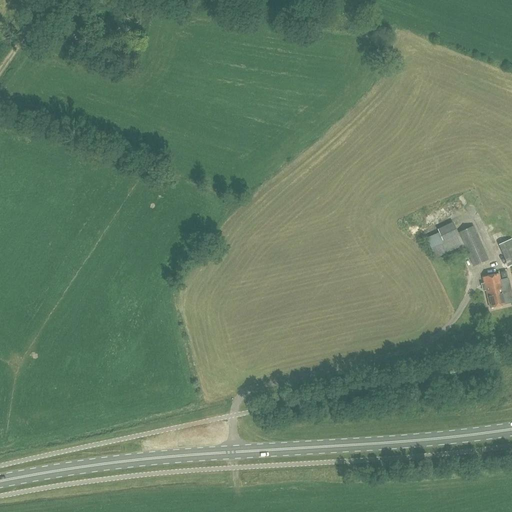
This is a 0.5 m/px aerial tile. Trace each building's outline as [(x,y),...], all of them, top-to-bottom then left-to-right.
[(68,31),(73,23),(66,19),(61,26),(68,31)] [(70,48),(81,52),(84,45),(73,40),(70,48)] [(463,246),(453,222),(437,229),(439,233),(427,238),(436,258),(463,246)] [(474,227),(459,233),(473,267),(488,260),(474,227)] [(498,245),(508,267),(511,265),(511,239),(498,245)] [(499,274),(483,277),(484,283),(482,284),(482,285),(482,288),(483,289),(486,289),(490,308),(506,304),(511,302),(511,296),(510,289),(509,289),(507,288),(505,281),(503,280),(500,281),(499,274)]
